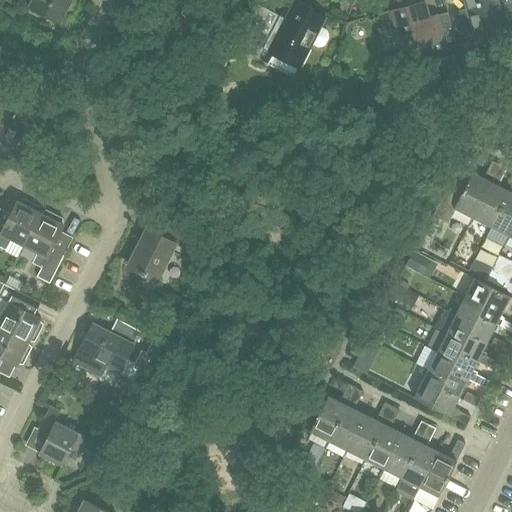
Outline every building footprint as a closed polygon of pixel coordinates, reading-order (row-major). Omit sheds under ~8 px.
[(31,0),(27,8),(59,24),(70,0),(31,0)] [(455,20),(462,50),(488,43),(484,27),(504,22),(498,0),(464,0),(469,17),(455,20)] [(430,27),(424,2),(377,14),(377,15),(389,12),(399,51),(430,43),(433,57),(457,51),(449,22),(430,27)] [(298,67),(299,65),(309,44),(315,47),(320,46),(323,44),(327,37),(326,33),(324,29),(318,27),(322,19),(294,4),(284,23),(277,19),(268,36),(244,24),(232,49),(257,62),(263,49),(298,67)] [(485,174),(492,178),(499,165),(492,161),(485,174)] [(499,165),(492,178),(490,182),(498,186),(500,181),(507,168),(499,165)] [(472,218),(490,182),(471,172),(469,176),(456,169),(432,216),(447,223),(454,209),(472,218)] [(490,228),(509,191),(498,186),(490,182),(472,218),(490,228)] [(511,229),(511,192),(509,191),(490,228),(508,237),(511,229)] [(24,246),(41,213),(39,212),(40,207),(23,198),(19,202),(17,201),(5,225),(0,222),(0,246),(5,249),(10,239),(24,246)] [(64,225),(62,224),(63,218),(45,210),(41,213),(24,246),(37,252),(32,262),(42,268),(37,277),(50,283),(64,254),(52,248),(64,225)] [(171,251),(181,256),(193,262),(203,242),(163,222),(157,234),(146,229),(128,266),(156,280),(171,251)] [(422,276),(430,260),(414,251),(413,251),(404,267),(422,276)] [(493,266),(474,257),(468,271),(486,280),(493,266)] [(509,280),(511,276),(493,267),(486,280),(505,289),(509,280)] [(495,324),(509,296),(473,278),(464,297),(482,306),(477,315),(495,324)] [(35,342),(44,324),(40,320),(41,319),(32,314),(38,301),(14,289),(8,302),(0,316),(0,327),(29,342),(29,341),(35,342)] [(482,306),(464,297),(455,315),(473,324),(468,334),(486,343),(495,324),(477,315),(482,306)] [(394,329),(404,312),(386,302),(377,319),(385,323),(390,326),(394,329)] [(473,324),(455,315),(444,309),(434,327),(445,333),(464,342),(459,352),(477,361),(486,343),(468,334),(473,324)] [(377,321),(374,327),(381,331),(386,334),(390,326),(385,323),(377,319),(377,321)] [(511,323),(503,319),(500,327),(511,333),(511,323)] [(134,363),(140,351),(146,354),(154,338),(128,325),(121,339),(92,324),(72,362),(101,376),(108,364),(121,371),(127,360),(134,363)] [(23,365),(32,347),(28,343),(29,342),(0,327),(0,356),(17,365),(18,364),(23,365)] [(464,342),(445,333),(436,352),(454,361),(450,370),(467,379),(477,361),(459,352),(464,342)] [(507,344),(494,338),(490,346),(503,352),(507,344)] [(374,356),(379,346),(374,343),(367,340),(362,350),(374,356)] [(454,361),(436,352),(427,370),(445,379),(440,388),(458,397),(467,379),(450,370),(454,361)] [(498,362),(485,356),(481,363),(494,370),(498,362)] [(448,416),(458,397),(440,388),(445,379),(427,370),(413,398),(416,400),(448,416)] [(489,381),(476,374),(472,382),(485,388),(489,381)] [(341,398),(348,401),(355,388),(348,384),(341,398)] [(355,388),(348,401),(349,402),(356,405),(363,392),(355,388)] [(479,399),(466,392),(463,400),(475,406),(479,399)] [(328,441),(346,405),(347,405),(349,402),(348,401),(341,398),(339,402),(327,396),(309,432),(328,441)] [(131,405),(118,399),(112,411),(125,418),(131,405)] [(385,420),(391,407),(384,403),(377,416),(385,420)] [(346,451),(365,414),(347,405),(346,405),(328,441),(346,451)] [(38,454),(62,466),(71,447),(83,453),(91,439),(56,421),(61,411),(50,406),(36,432),(46,438),(38,454)] [(391,407),(385,420),(393,424),(399,410),(391,407)] [(470,417),(457,410),(453,418),(466,425),(470,417)] [(364,460),(383,424),(365,414),(346,451),(364,460)] [(116,437),(123,423),(111,416),(104,430),(116,437)] [(414,435),(421,438),(428,425),(421,421),(414,435)] [(382,469),(401,433),(383,424),(364,460),(382,469)] [(428,425),(421,438),(429,442),(436,429),(428,425)] [(401,478),(419,442),(401,433),(382,469),(401,478)] [(419,487),(437,451),(427,446),(429,442),(421,438),(419,442),(401,478),(419,487)] [(465,443),(457,440),(451,452),(451,453),(458,457),(465,443)] [(419,487),(438,497),(458,457),(451,453),(451,452),(446,456),(437,451),(419,487)] [(286,477),(290,468),(283,464),(279,473),(286,477)] [(290,468),(286,477),(304,487),(309,478),(290,468)] [(323,485),(310,479),(306,488),(318,494),(323,485)] [(343,497),(334,492),(330,499),(339,504),(343,497)] [(109,511),(83,499),(76,511),(109,511)]
